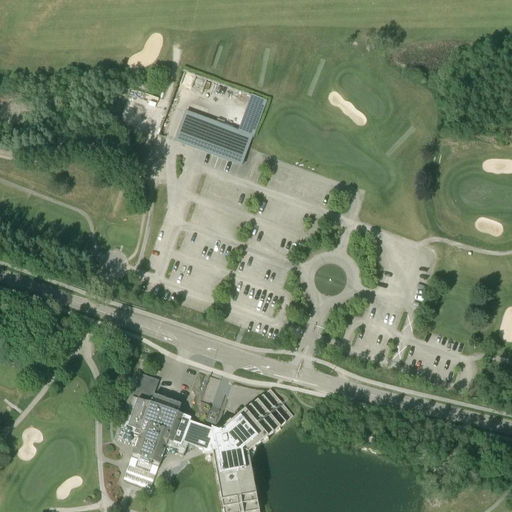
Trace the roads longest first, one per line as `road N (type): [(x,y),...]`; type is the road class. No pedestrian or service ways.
road 1 (unclassified): [(284,372),(0,278)]
road 2 (unclassified): [(511,427),(311,379)]
